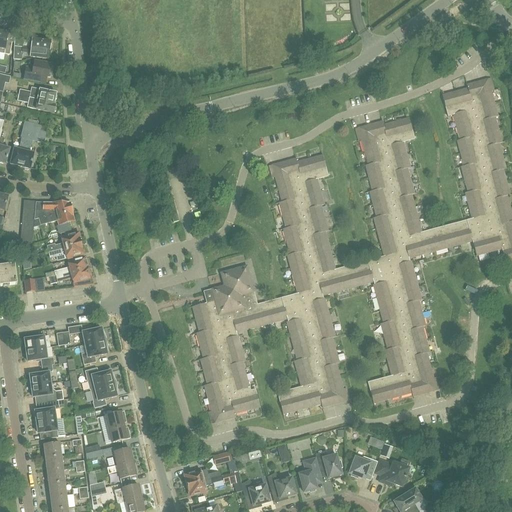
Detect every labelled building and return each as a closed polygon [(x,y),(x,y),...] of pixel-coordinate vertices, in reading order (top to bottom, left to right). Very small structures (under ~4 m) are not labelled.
[(0,30),(0,53),(4,54),(10,55),(12,42),(7,41),(8,32),(0,30)] [(16,30),(15,43),(13,60),(21,60),(22,53),(30,54),(30,58),(48,59),(49,51),(50,51),(51,42),(32,40),(31,48),(23,47),(24,39),(21,39),(21,31),(16,30)] [(53,66),(35,62),(33,69),(26,68),(24,79),(46,84),(47,78),(51,79),(53,66)] [(323,205),(320,192),(317,180),(328,177),(322,155),(296,162),(295,159),(269,166),(272,179),(275,178),(281,203),(279,204),(285,229),(283,230),(290,255),(286,256),(297,294),(257,305),(247,266),(221,273),(224,286),(211,290),(213,296),(208,297),(209,303),(192,307),(199,333),(197,334),(204,359),(201,360),(208,385),(204,386),(211,412),(208,413),(212,425),(236,418),(235,414),(261,407),(256,390),(251,391),(250,388),(249,388),(242,363),(245,362),(237,333),(286,320),(297,361),(294,362),(301,387),(277,394),(283,415),(321,405),(322,409),(349,402),(346,389),(343,390),(336,365),(339,364),(332,339),(335,338),(324,296),(373,283),(384,324),(381,325),(388,350),(385,351),(392,377),(368,383),(374,405),(412,394),(413,398),(440,391),(436,378),(433,379),(426,354),(429,353),(423,328),(425,327),(419,302),(422,301),(410,259),(472,242),(476,256),(502,249),(506,264),(511,262),(511,213),(507,197),(510,196),(504,171),(506,170),(499,145),(502,144),(495,118),(498,118),(491,92),(494,91),(491,79),(467,85),(468,89),(454,92),(453,89),(448,91),(449,94),(442,96),(448,117),(453,116),(460,141),(457,141),(464,167),(461,168),(468,193),(465,194),(472,219),(422,233),(411,195),(415,195),(408,169),(410,168),(403,143),(414,140),(409,119),(383,125),(382,122),(355,129),(358,141),(361,140),(368,165),(365,166),(372,192),(369,193),(376,218),(373,219),(383,257),(335,270),(328,245),(324,232),(327,231),(320,206),(323,205)] [(19,90),(18,96),(54,103),(55,100),(56,99),(57,97),(56,96),(56,94),(39,90),(31,89),(30,93),(19,90)] [(18,96),(17,101),(28,104),(27,108),(35,109),(54,113),(54,112),(56,111),(56,109),(55,108),(55,106),(53,105),(54,103),(18,96)] [(8,105),(7,112),(14,114),(15,107),(8,105)] [(25,111),(24,116),(36,119),(37,113),(25,111)] [(16,167),(17,167),(19,168),(20,168),(26,141),(31,124),(27,123),(24,122),(20,138),(22,138),(19,150),(14,149),(12,155),(10,165),(11,165),(12,167),(15,167),(16,167)] [(24,169),(24,170),(27,171),(29,170),(30,170),(30,169),(32,161),(34,154),(29,153),(32,141),(37,142),(40,131),(41,126),(37,125),(31,124),(26,141),(20,168),(22,168),(24,169)] [(45,132),(43,132),(40,131),(37,142),(43,143),(45,132)] [(0,138),(0,163),(5,165),(8,156),(10,149),(3,147),(5,138),(0,137),(0,138)] [(23,201),(23,210),(35,211),(35,203),(35,202),(23,201)] [(70,203),(67,203),(52,203),(35,203),(35,211),(34,215),(34,221),(62,213),(63,215),(72,213),(70,206),(70,203)] [(34,226),(33,230),(33,231),(39,229),(38,225),(56,220),(60,235),(71,231),(69,224),(75,222),(72,213),(63,215),(62,213),(34,221),(34,226)] [(48,254),(81,244),(78,234),(61,238),(63,243),(46,248),(48,254)] [(81,244),(48,254),(49,259),(56,258),(57,261),(67,259),(84,254),(81,244)] [(30,247),(20,248),(21,258),(32,256),(30,247)] [(29,258),(22,259),(24,270),(31,269),(29,258)] [(54,272),(55,276),(63,275),(87,269),(85,259),(68,263),(69,268),(61,270),(54,272)] [(0,267),(0,287),(17,285),(14,266),(0,267)] [(48,278),(49,282),(50,284),(64,280),(72,278),(73,283),(90,278),(87,269),(63,275),(55,276),(48,278)] [(34,280),(24,282),(26,293),(35,292),(34,280)] [(85,346),(106,341),(105,338),(103,332),(102,332),(101,329),(82,333),(85,346)] [(58,347),(64,346),(62,334),(56,334),(58,347)] [(24,340),(26,351),(45,348),(43,337),(24,340)] [(86,353),(81,355),(83,366),(96,363),(95,357),(107,355),(106,351),(107,351),(107,345),(106,341),(85,346),(86,353)] [(47,359),(45,348),(26,351),(27,362),(40,360),(41,367),(48,366),(51,366),(54,365),(53,358),(47,359)] [(29,376),(31,387),(50,384),(49,373),(51,372),(52,371),(51,366),(48,366),(41,367),(42,374),(29,376)] [(90,390),(94,389),(116,384),(115,380),(112,375),(111,375),(110,372),(98,375),(97,369),(84,372),(89,391),(90,390)] [(50,384),(31,387),(32,398),(34,398),(46,396),(47,403),(53,402),(58,401),(63,400),(62,392),(55,393),(51,390),(50,384)] [(117,388),(116,384),(94,389),(90,390),(93,403),(92,403),(94,409),(106,406),(105,400),(117,397),(116,394),(117,394),(117,388)] [(36,411),(34,412),(36,423),(55,420),(54,411),(59,410),(58,401),(53,402),(47,403),(47,410),(36,411)] [(105,417),(99,419),(102,432),(108,430),(124,426),(124,424),(123,421),(126,420),(124,413),(121,413),(105,417)] [(52,439),(58,438),(55,420),(36,423),(38,434),(51,432),(52,439)] [(124,426),(108,430),(112,444),(130,439),(128,432),(126,432),(124,426)] [(375,440),(373,447),(380,450),(383,443),(375,440)] [(45,458),(61,456),(60,443),(43,445),(45,458)] [(100,451),(99,445),(85,449),(85,455),(94,453),(100,451)] [(384,445),(380,456),(389,459),(393,448),(384,445)] [(123,446),(102,451),(104,458),(114,455),(117,466),(133,463),(129,450),(125,451),(123,446)] [(315,455),(319,469),(325,468),(328,479),(341,476),(340,469),(342,469),(340,461),(338,462),(336,455),(327,458),(326,452),(315,455)] [(230,462),(228,453),(213,457),(216,466),(230,462)] [(247,455),(234,459),(235,466),(249,462),(247,455)] [(45,458),(47,471),(63,469),(61,456),(45,458)] [(365,476),(371,479),(377,463),(363,458),(361,458),(360,461),(355,459),(354,461),(352,460),(350,467),(352,468),(349,474),(351,475),(350,476),(357,479),(358,477),(364,479),(365,476)] [(316,490),(315,486),(322,484),(320,476),(315,459),(303,462),(305,473),(299,475),(304,493),(308,492),(310,493),(315,492),(315,490),(316,490)] [(379,461),(375,474),(381,476),(379,482),(392,487),(393,484),(402,488),(408,469),(393,463),(392,466),(379,461)] [(136,477),(133,463),(117,466),(107,469),(109,475),(118,472),(120,480),(136,477)] [(48,485),(65,482),(64,475),(63,469),(47,471),(48,485)] [(186,479),(184,479),(186,487),(215,479),(219,477),(217,472),(213,473),(208,475),(207,470),(201,472),(185,476),(186,479)] [(215,479),(186,487),(188,494),(189,494),(190,496),(191,496),(206,492),(204,487),(212,485),(212,484),(223,481),(224,483),(229,482),(230,485),(240,482),(237,473),(233,474),(233,473),(229,474),(219,477),(215,479)] [(279,500),(287,497),(296,495),(291,479),(280,482),(275,474),(272,476),(271,476),(269,477),(267,478),(272,494),(277,493),(279,500)] [(241,485),(245,501),(251,500),(253,507),(269,502),(265,486),(254,489),(249,481),(245,483),(243,484),(241,485)] [(48,485),(50,498),(66,496),(65,482),(48,485)] [(90,486),(91,492),(105,489),(104,483),(90,486)] [(125,503),(141,499),(138,486),(132,487),(122,490),(114,492),(117,505),(119,504),(125,503)] [(106,494),(105,489),(91,492),(91,498),(100,496),(106,494)] [(415,489),(393,502),(399,511),(417,511),(418,511),(416,504),(422,500),(415,489)] [(68,509),(66,496),(50,498),(52,511),(68,509)] [(100,496),(91,498),(93,510),(103,508),(100,496)] [(144,511),(141,499),(125,503),(119,504),(121,511),(144,511)] [(217,511),(216,506),(209,508),(208,502),(193,506),(193,507),(195,506),(196,511),(195,511),(217,511)]
